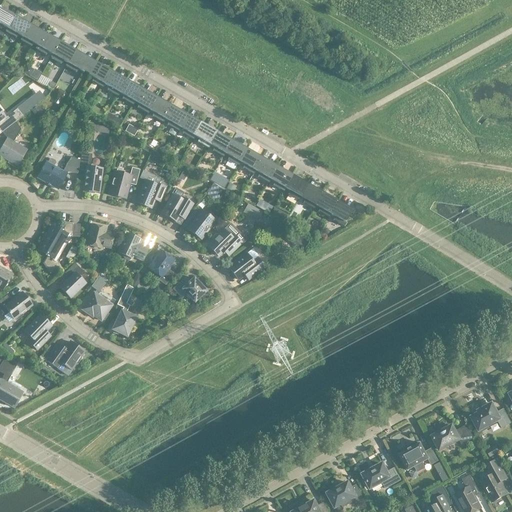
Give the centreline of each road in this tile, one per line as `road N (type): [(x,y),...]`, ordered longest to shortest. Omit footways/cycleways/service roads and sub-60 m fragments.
road 1 (residential): [(511,290),(19,0)]
road 2 (residential): [(16,246),(33,290),(120,352),(145,354),(229,303),(200,258),(158,229),(72,207),(35,214)]
road 3 (residential): [(226,511),(511,356)]
road 4 (residential): [(143,511),(0,431)]
